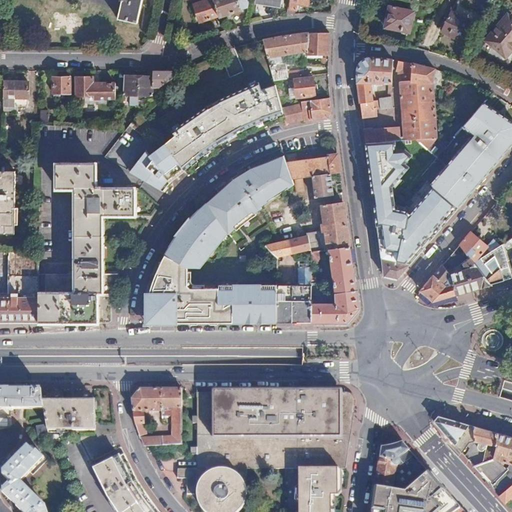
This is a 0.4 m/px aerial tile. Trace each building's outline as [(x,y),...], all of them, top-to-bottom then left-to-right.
[(122,0),(118,18),(138,23),(142,0),(122,0)] [(215,0),(206,0),(196,4),(201,22),(220,16),(215,0)] [(248,8),(249,0),(215,0),(220,16),(221,17),(248,8)] [(309,0),(292,0),(291,9),(297,10),(298,4),(309,5),(309,0)] [(413,13),(389,8),(385,28),(409,33),(413,13)] [(470,22),(451,13),(441,32),(461,41),(470,22)] [(505,57),(511,48),(511,20),(507,16),(485,40),(505,57)] [(328,45),(329,32),(313,33),(297,34),(284,36),(271,38),(263,40),(268,54),(274,80),(287,79),(283,54),(280,54),(280,50),(304,49),(304,52),(312,53),(328,55),(328,45)] [(391,86),(393,59),(381,57),(374,57),(369,58),(366,59),(361,61),(359,65),(357,68),(358,83),(358,86),(361,116),(361,117),(372,116),(372,109),(377,109),(377,101),(372,101),(371,83),(377,83),(377,86),(382,85),(382,83),(388,83),(386,99),(379,100),(379,108),(392,107),(391,94),(391,86)] [(427,146),(439,136),(431,81),(435,69),(429,67),(417,64),(398,60),(396,71),(398,72),(399,81),(403,140),(414,139),(427,146)] [(160,87),(173,78),(174,70),(148,70),(148,76),(146,73),(141,73),(141,75),(139,75),(139,94),(153,94),(153,86),(160,87)] [(310,76),(309,70),(294,72),(294,78),(302,77),(310,76)] [(132,94),(139,94),(139,75),(137,75),(136,73),(131,73),(130,75),(124,75),(123,94),(132,94)] [(71,76),(53,76),(53,93),(71,93),(71,76)] [(93,86),(94,83),(93,77),(76,77),(76,96),(85,96),(84,103),(107,103),(106,99),(115,98),(115,84),(99,83),(99,87),(93,86)] [(314,96),(312,78),(294,80),(296,98),(314,96)] [(3,106),(18,107),(28,106),(28,81),(4,80),(3,106)] [(296,98),(294,80),(287,81),(289,99),(296,98)] [(247,126),(263,120),(272,117),(283,114),(282,109),(276,86),(275,84),(262,89),(260,85),(258,81),(247,86),(236,92),(225,97),(219,100),(221,104),(209,110),(208,107),(206,108),(184,122),(204,152),(216,143),(221,140),(226,137),(225,135),(234,129),(236,132),(247,126)] [(330,106),(329,98),(301,102),(301,107),(282,109),(283,114),(286,124),(309,120),(309,121),(316,120),(327,118),(331,113),(330,106)] [(221,104),(219,100),(217,101),(208,107),(209,110),(221,104)] [(482,132),(419,211),(417,223),(413,223),(408,247),(405,257),(417,261),(474,192),(511,148),(511,112),(492,100),(471,122),(482,132)] [(48,125),(49,112),(49,111),(41,110),(41,124),(48,125)] [(48,125),(57,126),(57,113),(49,112),(48,125)] [(204,152),(184,122),(172,129),(176,135),(164,143),(165,144),(183,169),(204,152)] [(398,141),(397,127),(371,130),(370,128),(363,128),(364,136),(365,144),(398,141)] [(413,158),(419,150),(414,147),(404,146),(403,140),(398,141),(365,144),(367,156),(368,163),(380,244),(408,247),(413,223),(417,223),(419,211),(403,205),(401,179),(417,163),(413,158)] [(183,169),(165,144),(150,154),(146,150),(129,171),(163,191),(169,183),(172,181),(185,171),(183,169)] [(337,158),(336,155),(328,156),(328,158),(319,159),(287,164),(292,179),(294,179),(303,178),(312,176),(330,174),(339,172),(339,171),(337,158)] [(229,234),(262,209),(260,207),(267,202),(265,199),(273,193),(283,186),(286,185),(288,188),(293,184),(292,179),(287,164),(284,156),(277,159),(268,163),(255,169),(246,174),(238,179),(231,184),(224,190),(219,193),(220,195),(207,204),(226,230),(229,234)] [(110,320),(111,285),(117,285),(117,273),(103,273),(103,215),(135,215),(135,188),(102,189),(102,186),(97,186),(97,168),(97,164),(57,164),(56,189),(76,188),(76,204),(76,274),(50,274),(46,293),(40,293),(40,322),(41,322),(111,322),(110,320)] [(15,171),(0,171),(0,233),(15,234),(15,171)] [(333,195),(330,174),(312,176),(315,198),(333,195)] [(305,189),(303,178),(294,179),(295,190),(305,189)] [(348,237),(345,215),(344,203),(322,206),(324,223),(322,223),(323,232),(307,234),(307,236),(310,249),(311,251),(320,250),(330,249),(350,246),(348,237)] [(207,259),(221,242),(219,240),(226,230),(207,204),(202,208),(195,215),(191,220),(186,225),(189,227),(184,233),(181,231),(179,233),(176,237),(171,247),(167,253),(190,267),(196,267),(204,256),(207,259)] [(475,264),(500,247),(493,240),(487,247),(470,232),(460,245),(470,257),(475,264)] [(310,249),(307,236),(280,242),(267,245),(277,256),(310,249)] [(511,239),(502,246),(511,278),(511,239)] [(408,247),(380,244),(385,277),(399,280),(408,272),(417,261),(405,257),(408,247)] [(475,264),(470,257),(460,245),(454,252),(440,268),(420,291),(432,302),(441,300),(454,295),(461,293),(474,289),(491,284),(475,264)] [(348,322),(358,307),(355,288),(353,268),(351,262),(350,246),(330,249),(337,303),(322,303),(323,283),(311,283),(311,284),(312,322),(348,322)] [(511,278),(502,246),(500,247),(475,264),(491,284),(495,283),(501,281),(507,280),(511,278)] [(321,257),(320,250),(311,251),(311,261),(311,262),(318,261),(321,257)] [(40,322),(40,293),(39,252),(9,252),(1,255),(0,322),(40,322)] [(176,319),(175,286),(186,285),(186,283),(188,283),(188,266),(190,267),(167,253),(162,262),(163,273),(157,273),(155,280),(148,301),(146,308),(149,309),(149,319),(176,319)] [(239,319),(239,284),(223,284),(223,288),(202,288),(203,319),(239,319)] [(276,319),(277,284),(239,284),(239,319),(276,319)] [(312,322),(311,284),(284,285),(283,322),(302,322),(312,322)] [(203,319),(202,288),(193,287),(193,290),(188,290),(186,288),(186,285),(175,286),(176,319),(203,319)] [(0,409),(45,409),(43,389),(0,389),(0,409)] [(180,437),(180,389),(140,389),(131,400),(131,401),(134,418),(136,425),(138,435),(146,434),(143,425),(145,425),(145,414),(153,414),(153,416),(157,417),(157,414),(162,414),(162,416),(165,416),(165,408),(172,408),(172,437),(180,437)] [(337,471),(338,405),(329,395),(309,395),(244,395),(195,396),(195,418),(191,419),(191,431),(194,431),(194,471),(171,471),(171,480),(180,480),(180,496),(190,496),(195,509),(195,511),(232,511),(236,508),(238,503),(239,498),(240,472),(292,472),(292,511),(324,511),(325,499),(330,499),(330,470),(337,471)] [(96,431),(96,401),(45,402),(45,409),(47,421),(49,434),(68,434),(68,431),(96,431)] [(492,462),(496,433),(472,426),(438,416),(434,421),(450,440),(461,453),(469,443),(474,442),(482,444),(485,446),(486,463),(492,462)] [(0,425),(8,425),(8,418),(0,417),(0,425)] [(45,420),(34,422),(37,439),(48,438),(45,420)] [(511,438),(496,433),(492,462),(486,463),(474,467),(504,502),(507,505),(511,500),(511,438)] [(180,444),(180,437),(172,437),(139,438),(142,445),(147,445),(180,444)] [(427,472),(406,447),(403,443),(397,445),(391,447),(385,448),(381,448),(375,487),(397,490),(405,491),(427,472)] [(46,511),(44,507),(22,482),(45,460),(38,453),(36,454),(30,447),(21,455),(19,453),(16,456),(14,454),(8,460),(12,464),(4,471),(4,476),(10,482),(4,488),(4,492),(12,501),(17,508),(21,511),(46,511)] [(153,511),(152,511),(156,507),(151,502),(147,496),(145,493),(142,487),(138,482),(134,484),(130,477),(134,474),(131,469),(128,464),(126,459),(124,455),(93,470),(94,473),(99,482),(103,490),(107,497),(112,505),(116,511),(153,511)] [(414,500),(435,481),(429,474),(427,472),(405,491),(397,490),(397,495),(400,499),(407,507),(413,511),(421,511),(424,509),(414,500)] [(138,482),(134,474),(130,477),(134,484),(138,482)] [(454,511),(459,508),(448,494),(445,491),(433,501),(440,509),(435,511),(454,511)] [(17,508),(12,501),(9,504),(14,510),(17,508)]
